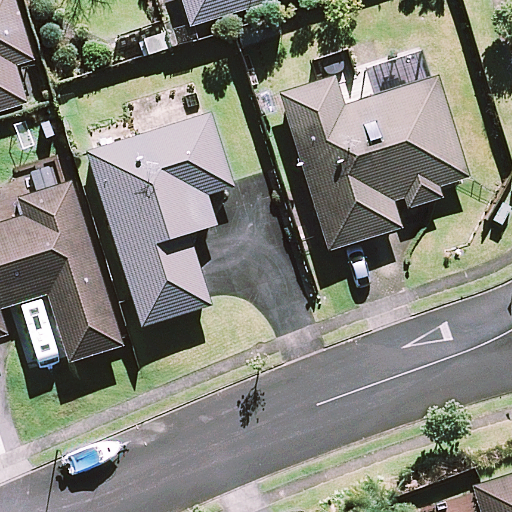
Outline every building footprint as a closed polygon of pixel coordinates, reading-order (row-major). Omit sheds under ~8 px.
[(0,0),(0,111),(28,103),(16,64),(35,58),(16,0),(0,0)] [(182,0),(190,24),(267,0),(182,0)] [(400,196),(404,209),(444,196),(440,183),(472,173),(441,74),(343,104),(334,76),(280,93),(328,248),(402,225),(393,198),(400,196)] [(229,180),(209,114),(88,150),(141,324),(209,304),(187,231),(215,223),(205,187),(229,180)] [(123,343),(73,181),(18,198),(11,173),(0,175),(0,334),(6,333),(0,312),(0,305),(48,291),(68,360),(123,343)] [(511,511),(511,471),(484,481),(488,495),(433,511),(511,511)]
